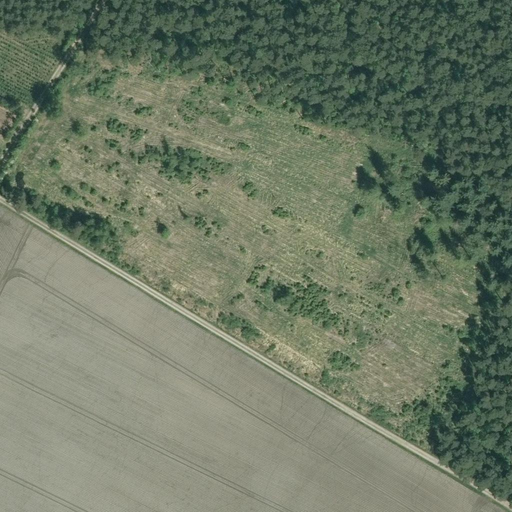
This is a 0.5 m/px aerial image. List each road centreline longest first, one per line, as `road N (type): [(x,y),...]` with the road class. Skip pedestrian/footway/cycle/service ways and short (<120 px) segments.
road 1 (track): [(505,511),(0,203)]
road 2 (track): [(0,169),(107,0)]
